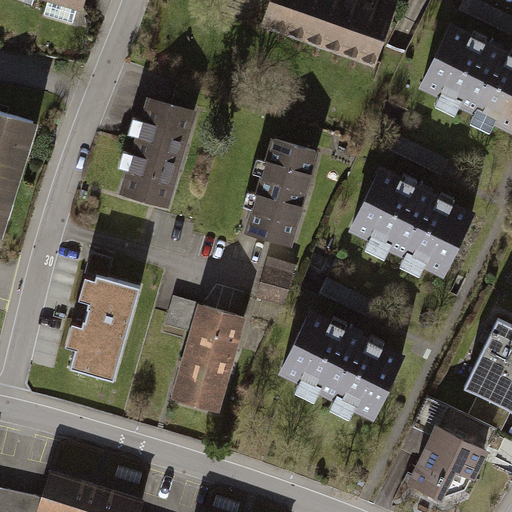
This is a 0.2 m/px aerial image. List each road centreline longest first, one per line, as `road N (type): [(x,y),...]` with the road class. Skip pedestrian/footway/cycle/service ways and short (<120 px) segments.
road 1 (residential): [(135,0),(4,405)]
road 2 (residential): [(4,405),(183,453),(338,511)]
